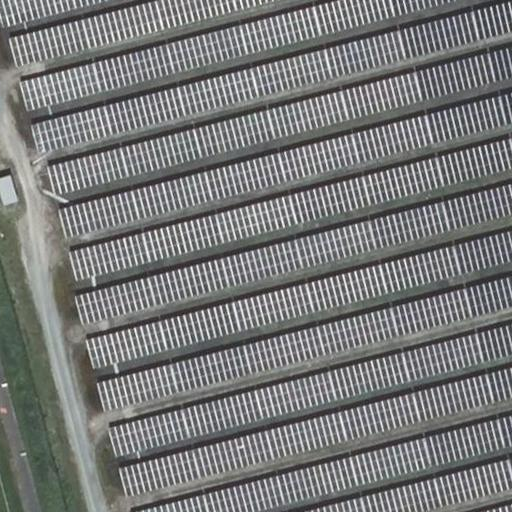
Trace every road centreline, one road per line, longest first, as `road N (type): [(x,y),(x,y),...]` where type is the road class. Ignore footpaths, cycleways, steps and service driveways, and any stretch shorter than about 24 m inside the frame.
road 1 (track): [(511,40),(15,167)]
road 2 (track): [(37,249),(511,128)]
road 3 (track): [(511,221),(60,337)]
road 4 (track): [(83,424),(511,314)]
road 5 (track): [(511,406),(105,510)]
road 6 (track): [(0,108),(106,511)]
road 7 (track): [(0,78),(304,0)]
